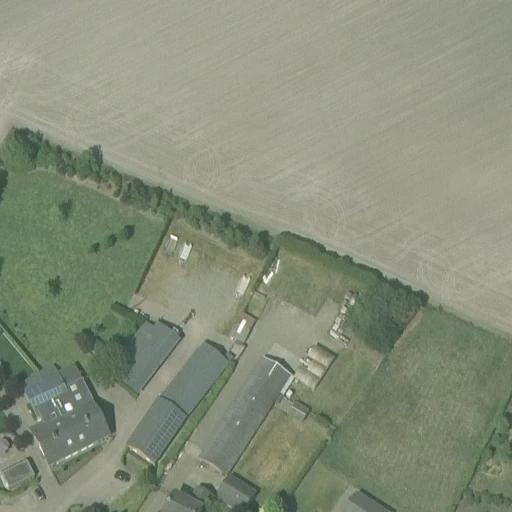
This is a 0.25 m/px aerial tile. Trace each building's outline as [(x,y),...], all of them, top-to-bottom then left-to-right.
[(241,316),(229,339),(243,347),(255,323),(241,316)] [(179,343),(157,326),(131,359),(153,375),(179,343)] [(91,339),(84,347),(96,358),(103,350),(91,339)] [(204,346),(160,402),(129,449),(128,450),(154,467),(186,421),(230,368),(204,346)] [(294,379),(312,392),(335,360),(316,347),(294,379)] [(284,375),(267,364),(262,361),(199,463),(226,480),(289,379),(284,375)] [(52,369),(35,377),(41,385),(56,413),(61,423),(62,425),(77,455),(99,443),(108,439),(99,421),(101,420),(92,402),(75,411),(72,405),(70,406),(65,395),(52,369)] [(37,423),(41,420),(56,413),(41,385),(35,377),(30,379),(31,381),(19,386),(37,423)] [(295,407),(289,417),(302,425),(308,415),(295,407)] [(43,427),(30,433),(49,469),(77,455),(62,425),(61,423),(56,413),(41,420),(40,421),(43,427)] [(8,488),(33,476),(26,462),(1,474),(8,488)] [(246,511),(257,496),(232,479),(217,501),(232,511),(246,511)] [(174,501),(171,506),(167,511),(202,511),(209,501),(195,494),(187,508),(174,501)] [(381,511),(358,497),(347,511),(381,511)]
